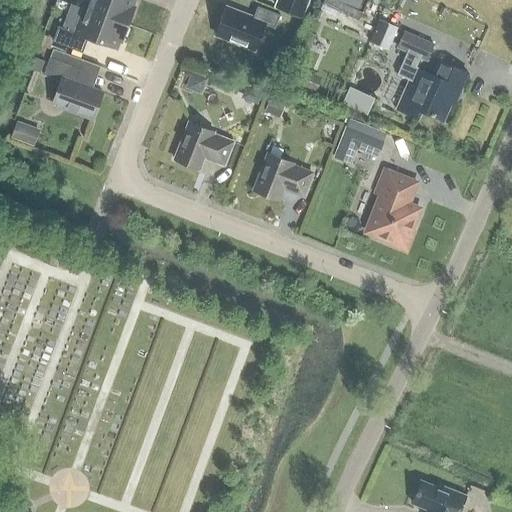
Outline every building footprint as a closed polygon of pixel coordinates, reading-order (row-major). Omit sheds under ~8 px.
[(87,0),(84,9),(127,25),(133,8),(130,7),(132,0),(87,0)] [(277,0),(275,6),(301,16),(307,0),(277,0)] [(334,0),(322,0),(320,8),(357,21),(361,9),(334,0)] [(226,7),(215,35),(254,50),(264,25),(274,29),(279,15),(257,6),(252,18),(226,7)] [(121,41),(127,25),(84,9),(75,33),(57,27),(52,42),(83,53),(88,39),(115,49),(119,40),(121,41)] [(388,51),(397,28),(378,20),(368,43),(388,51)] [(403,33),(396,48),(407,52),(419,58),(426,61),(433,46),(403,33)] [(396,71),(404,51),(395,48),(387,67),(396,71)] [(409,80),(396,109),(418,119),(421,111),(443,121),(454,97),(456,98),(467,74),(438,61),(431,76),(415,69),(419,58),(407,52),(396,75),(409,80)] [(79,69),(49,58),(43,76),(60,82),(52,105),(92,119),(102,92),(74,82),(79,69)] [(318,82),(299,75),(295,86),(314,93),(318,82)] [(246,88),(241,99),(257,105),(261,94),(246,88)] [(266,109),(280,115),(285,103),(271,97),(266,109)] [(307,132),(330,141),(337,122),(314,113),(307,132)] [(39,129),(16,121),(10,138),(33,146),(39,129)] [(213,133),(188,123),(173,159),(198,169),(203,158),(222,166),(232,142),(212,135),(213,133)] [(345,126),(332,157),(350,164),(356,149),(376,158),(383,142),(345,126)] [(302,197),(311,174),(292,166),(292,164),(267,154),(253,191),(278,200),(282,189),(302,197)] [(407,205),(416,183),(385,171),(376,193),(381,195),(366,232),(386,240),(385,243),(405,251),(413,231),(410,230),(418,209),(407,205)] [(62,247),(51,242),(45,258),(55,263),(62,247)] [(427,509),(425,511),(458,511),(465,496),(437,485),(436,487),(420,481),(411,503),(427,509)]
